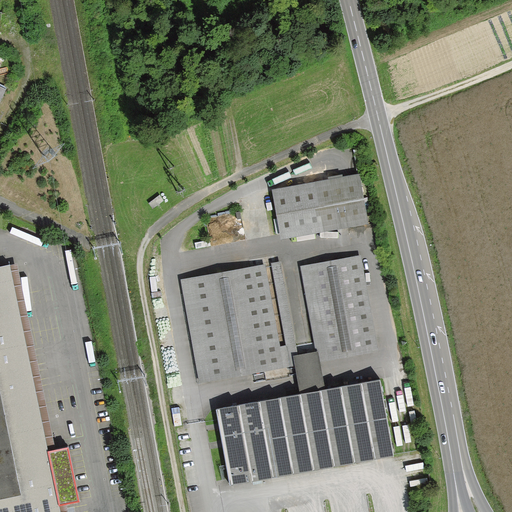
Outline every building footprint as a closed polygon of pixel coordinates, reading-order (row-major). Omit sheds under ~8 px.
[(359,177),(272,192),(280,241),(367,226),(359,177)] [(359,257),(300,268),(316,354),(317,364),(377,353),(359,257)] [(0,511),(68,511),(19,262),(0,266),(0,511)] [(295,358),(278,264),(179,282),(198,385),(297,367),(295,358)] [(295,358),(297,367),(302,397),(323,393),(317,364),(316,354),(295,358)] [(302,397),(216,412),(230,489),(393,459),(379,383),(323,393),(302,397)]
